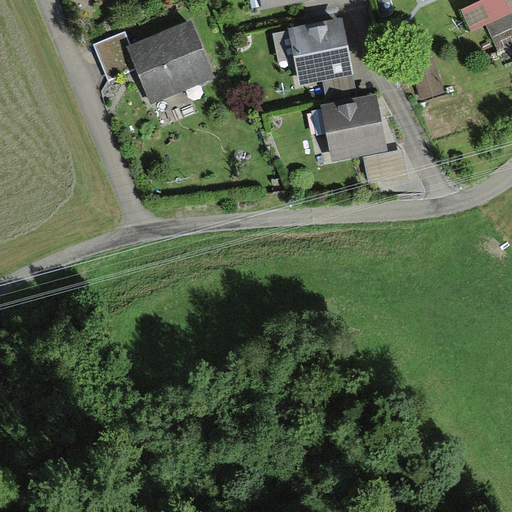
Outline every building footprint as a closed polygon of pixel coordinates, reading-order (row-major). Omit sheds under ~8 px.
[(310,0),(260,0),(263,10),(310,0)] [(511,12),(506,0),(483,0),(459,11),(469,32),(486,25),(498,49),(511,42),(511,12)] [(358,91),(343,19),(289,30),(301,85),(324,80),(327,97),(358,91)] [(214,76),(191,20),(130,45),(125,47),(134,69),(148,103),(214,76)] [(125,47),(130,45),(125,32),(95,45),(109,79),(134,69),(125,47)] [(448,94),(434,55),(407,64),(421,103),(448,94)] [(375,96),(322,107),(334,162),(387,150),(375,96)] [(408,179),(401,149),(363,158),(370,188),(408,179)]
